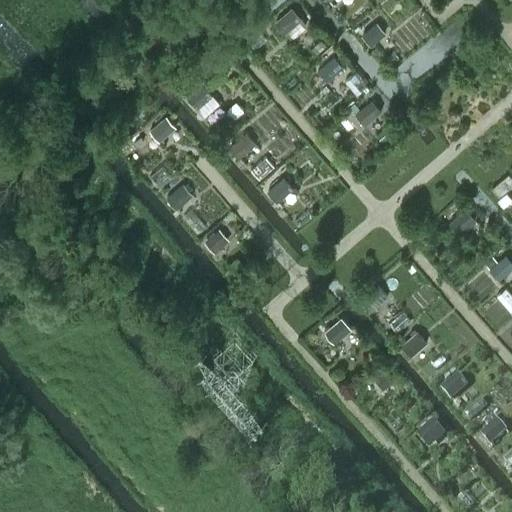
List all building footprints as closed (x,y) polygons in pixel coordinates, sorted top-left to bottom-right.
[(285,33),(302,18),(291,6),(274,21),(285,33)] [(371,45),(386,32),(376,21),(361,33),(371,45)] [(327,82),(344,67),(334,55),(317,69),(327,82)] [(207,112),(219,102),(203,83),(186,97),(196,108),(200,104),(207,112)] [(364,125),(382,110),(372,99),(354,114),(364,125)] [(160,141),(176,127),(166,114),(149,128),(160,141)] [(239,157),(256,142),(246,131),(229,146),(239,157)] [(499,195),(511,184),(511,176),(508,173),(492,187),(499,195)] [(277,201),(294,186),(284,175),(267,190),(277,201)] [(176,208),(193,193),(183,182),(166,197),(176,208)] [(506,193),(497,200),(503,207),(511,199),(506,193)] [(460,234),(476,219),(465,207),(449,222),(460,234)] [(214,252),(229,239),(219,228),(204,241),(214,252)] [(498,279),(511,267),(511,260),(506,253),(497,261),(492,255),(484,262),(490,268),(489,268),(498,279)] [(372,310),(389,295),(378,283),(361,299),(372,310)] [(334,342),(351,328),(341,316),(324,331),(334,342)] [(410,355),(427,341),(417,330),(401,344),(410,355)] [(385,389),(395,380),(386,369),(375,378),(385,389)] [(450,401),(467,386),(456,374),(439,390),(450,401)] [(489,446),(506,431),(493,417),(484,424),(487,428),(479,435),(489,446)] [(429,449),(444,435),(432,421),(416,435),(429,449)]
